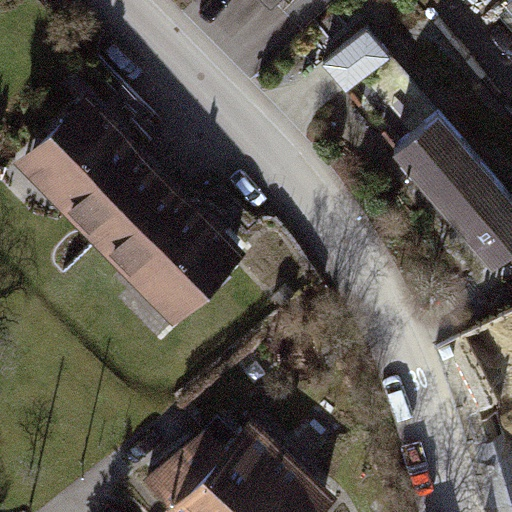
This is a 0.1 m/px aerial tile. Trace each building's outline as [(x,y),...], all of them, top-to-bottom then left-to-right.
[(261,0),(276,15),(290,0),(261,0)] [(372,29),(331,63),(350,86),(391,52),(372,29)] [(92,98),(35,154),(75,195),(68,203),(105,241),(170,178),(92,98)] [(511,191),(442,111),(396,150),(409,165),(405,169),(417,182),(422,178),(466,229),(450,244),(482,281),(511,254),(511,191)] [(150,273),(191,314),(248,258),(170,178),(105,241),(143,280),(150,273)] [(511,449),(511,365),(481,379),(511,449)] [(220,428),(157,476),(188,504),(181,511),(180,511),(327,511),(340,499),(263,426),(242,448),(220,428)]
